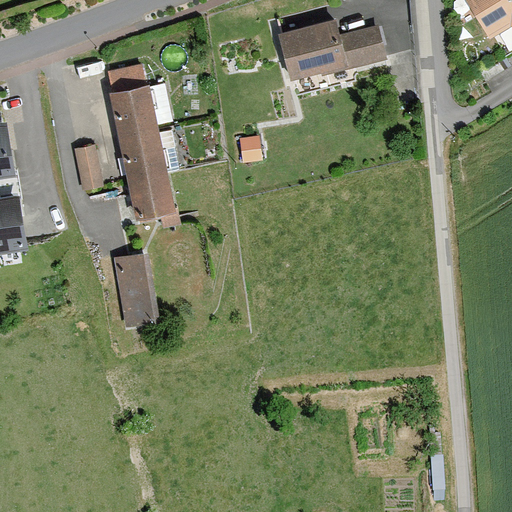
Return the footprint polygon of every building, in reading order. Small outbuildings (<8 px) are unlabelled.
[(511,0),(470,0),(500,53),(511,45),(511,0)] [(341,15),(275,30),(286,78),(351,64),(343,26),(341,15)] [(343,26),(351,64),(382,57),(374,19),(343,26)] [(144,76),(102,85),(111,129),(153,121),(144,76)] [(150,81),(153,118),(171,116),(167,79),(150,81)] [(4,114),(0,115),(0,177),(16,174),(4,114)] [(153,121),(111,129),(120,176),(162,168),(153,121)] [(259,136),(240,139),(243,163),(263,161),(259,136)] [(92,142),(72,146),(81,187),(101,183),(92,142)] [(162,168),(120,176),(129,218),(171,210),(162,168)] [(15,187),(0,190),(0,252),(27,247),(15,187)] [(147,249),(114,256),(129,327),(162,320),(147,249)]
